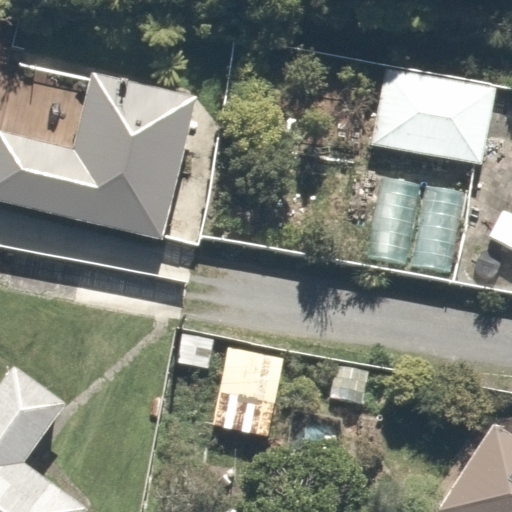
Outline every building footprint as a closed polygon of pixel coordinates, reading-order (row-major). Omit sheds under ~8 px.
[(493,82),(380,61),(363,152),(476,172),(493,82)] [(0,203),(151,244),(184,100),(84,77),(71,150),(0,132),(0,203)] [(511,214),(501,208),(485,237),(511,251),(511,214)] [(281,350),(219,341),(207,427),(269,436),(281,350)] [(16,468),(56,414),(3,368),(0,373),(0,511),(76,511),(78,510),(16,468)] [(511,511),(511,437),(488,421),(428,511),(511,511)]
